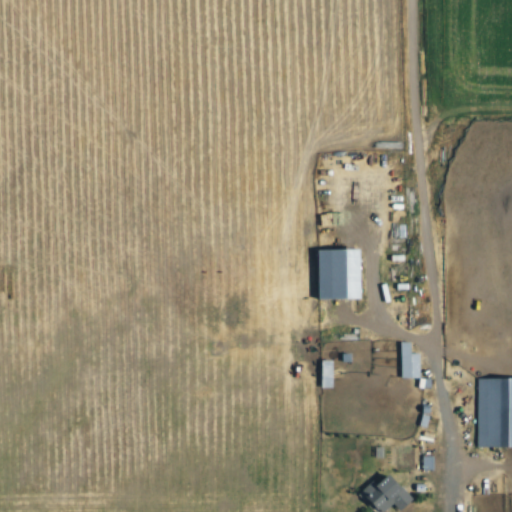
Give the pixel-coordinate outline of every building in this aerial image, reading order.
[(366,247),(366,300),(335,300),(330,300),(330,247),(335,247),(366,247)] [(400,378),(419,379),(419,354),(410,354),(410,343),(400,343),(400,378)] [(511,377),(494,377),(493,450),(511,450),(511,377)] [(432,456),(422,457),(422,470),(433,470),(432,456)] [(395,474),(379,490),(383,494),(376,500),(387,511),(395,511),(402,505),(408,511),(414,511),(427,499),(413,484),(409,488),(395,474)]
